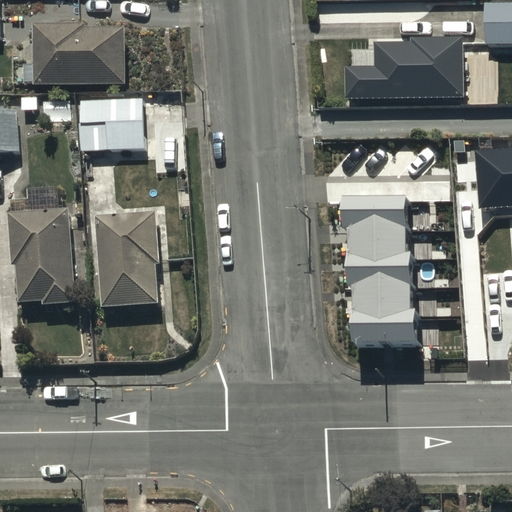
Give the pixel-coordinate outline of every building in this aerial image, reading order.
[(511,7),(490,8),(490,51),(511,51),(511,7)] [(37,68),(27,68),(27,87),(38,87),(38,91),(130,91),(130,34),(87,34),(87,30),(37,30),(37,43),(37,68)] [(468,44),(417,44),(416,49),(378,49),(378,73),(351,73),(351,106),(468,106),(468,44)] [(147,103),(82,105),(83,156),(148,154),(147,103)] [(20,116),(0,117),(0,157),(22,156),(20,116)] [(511,147),(475,151),(480,209),(511,206),(511,147)] [(443,156),(423,157),(427,247),(459,245),(456,188),(445,189),(443,156)] [(408,259),(407,202),(345,203),(345,227),(352,227),(353,285),(359,285),(359,346),(420,346),(420,315),(414,315),(414,259),(408,259)] [(71,213),(12,218),(16,272),(20,272),(23,309),(47,307),(48,312),(78,309),(71,213)] [(159,217),(100,221),(105,314),(163,310),(161,276),(172,276),(171,261),(162,262),(159,217)] [(499,229),(461,230),(464,288),(502,287),(499,229)]
